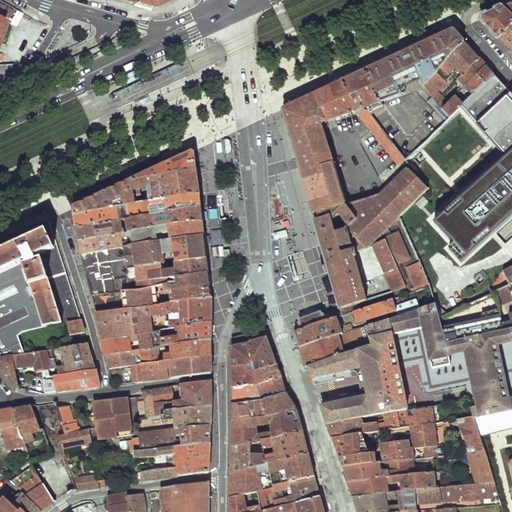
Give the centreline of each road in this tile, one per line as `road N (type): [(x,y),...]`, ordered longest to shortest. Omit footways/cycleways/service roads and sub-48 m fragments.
road 1 (secondary): [(262,272),(230,11)]
road 2 (secondary): [(340,511),(262,272)]
road 3 (residential): [(107,393),(55,216),(48,207),(0,228)]
road 4 (primary): [(50,100),(230,11)]
road 5 (residential): [(55,511),(85,495),(222,475)]
road 6 (primary): [(164,30),(96,64),(50,100)]
road 7 (residential): [(492,0),(457,14),(511,79)]
